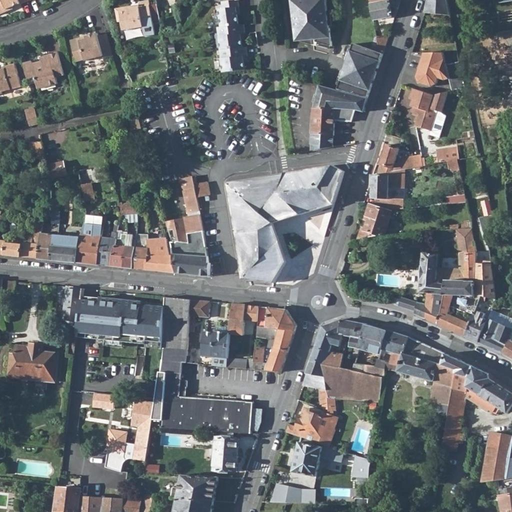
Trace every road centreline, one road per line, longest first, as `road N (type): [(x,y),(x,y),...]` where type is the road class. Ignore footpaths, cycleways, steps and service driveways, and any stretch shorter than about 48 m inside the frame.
road 1 (residential): [(0,266),(317,301)]
road 2 (tertiary): [(412,0),(317,301)]
road 3 (tertiary): [(317,301),(244,511)]
road 4 (residential): [(317,301),(406,324),(511,374)]
